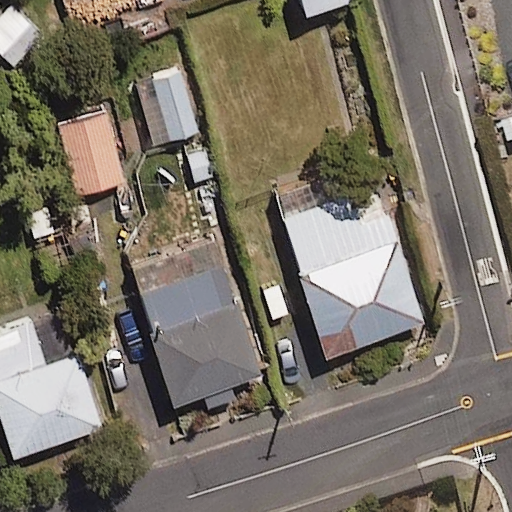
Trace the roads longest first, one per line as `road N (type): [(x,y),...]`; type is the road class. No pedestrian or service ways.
road 1 (residential): [(504,387),(405,0)]
road 2 (residential): [(504,387),(126,511)]
